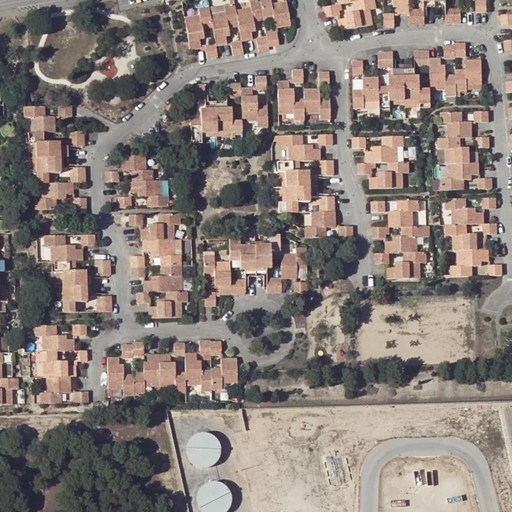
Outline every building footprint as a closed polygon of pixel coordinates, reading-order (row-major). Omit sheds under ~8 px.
[(140,0),(123,0),(126,12),(142,9),(140,0)] [(290,25),(286,2),(272,5),(270,0),(260,0),(249,2),(251,8),(235,11),(234,5),(224,6),(225,13),(212,15),(210,15),(209,8),(198,9),(199,15),(184,18),(189,51),(201,48),(200,41),(204,40),(202,30),(202,27),(212,25),(212,28),(214,44),(205,46),(205,48),(207,59),(216,57),(215,46),(227,44),(226,37),(230,36),(229,28),(228,24),(237,22),(238,27),(240,41),(252,39),(251,33),(255,32),(254,22),(254,19),(273,16),(273,20),(275,28),(276,28),(290,25)] [(338,0),(339,5),(353,2),(356,1),(358,12),(355,12),(346,14),(346,18),(338,19),(340,31),(373,25),(370,10),(376,9),(374,0),(338,0)] [(393,0),(393,7),(397,7),(397,14),(409,14),(409,25),(424,24),(424,20),(424,10),(409,10),(409,0),(420,0),(421,0),(421,7),(427,7),(443,6),(448,6),(447,0),(393,0)] [(487,12),(486,0),(475,0),(476,12),(487,12)] [(102,3),(86,5),(88,18),(105,15),(102,3)] [(326,18),(338,16),(339,15),(337,5),(324,7),(326,18)] [(446,23),(461,23),(460,8),(445,9),(446,19),(446,23)] [(394,27),(394,14),(383,15),(383,23),(383,28),(394,27)] [(502,26),(511,25),(511,14),(501,15),(502,26)] [(258,52),(268,50),(268,47),(278,45),(276,32),(265,34),(267,37),(256,39),(258,52)] [(511,40),(503,41),(505,51),(511,50),(511,40)] [(232,56),(242,54),(240,41),(230,43),(232,56)] [(466,57),(466,44),(455,44),(455,45),(444,46),(445,58),(445,59),(455,58),(455,57),(466,57)] [(441,66),(441,58),(429,58),(429,51),(414,51),(414,55),(415,66),(429,66),(430,87),(430,90),(445,90),(446,96),(456,96),(456,91),(467,91),(467,84),(482,84),(482,60),(466,60),(466,70),(466,73),(455,73),(455,76),(456,79),(446,79),(446,76),(446,66),(441,66)] [(393,66),(393,56),(392,52),(377,53),(378,67),(393,66)] [(353,75),(364,74),(363,61),(352,61),(353,75)] [(291,70),(292,81),(292,84),(303,83),(302,69),(291,70)] [(431,104),(430,90),(420,90),(420,87),(419,77),(418,76),(417,70),(412,70),(396,70),(390,70),(390,77),(389,77),(389,88),(390,91),(379,91),(379,89),(379,77),(364,78),(363,78),(363,89),(363,92),(353,92),(354,110),(364,109),(364,102),(380,102),(380,109),(390,109),(390,105),(390,102),(420,101),(420,104),(420,108),(431,108),(431,104)] [(318,72),(318,86),(329,86),(328,72),(318,72)] [(255,76),(255,88),(255,90),(266,90),(266,76),(255,76)] [(289,90),(288,81),(277,82),(278,115),(293,115),(294,121),(304,121),(304,114),(319,114),(319,120),(330,120),(329,102),(319,102),(319,99),(318,90),(303,90),(303,99),(303,102),(293,102),(293,99),(293,90),(289,90)] [(225,84),(226,87),(226,99),(241,99),(241,119),(242,122),(256,121),(257,128),(268,127),(267,109),(257,109),(257,105),(256,96),(252,96),(252,88),(240,88),(240,83),(225,84)] [(204,84),(189,85),(190,101),(204,100),(204,88),(204,84)] [(174,101),(166,109),(169,113),(178,105),(174,101)] [(223,102),(207,102),(202,102),(202,111),(199,111),(200,120),(200,123),(190,124),(191,141),(201,141),(201,137),(201,134),(231,133),(231,136),(231,140),(242,139),(242,122),(231,122),(231,119),(231,110),(228,110),(227,102),(223,102)] [(71,106),(58,106),(58,117),(72,117),(71,106)] [(34,199),(35,210),(53,210),(53,199),(56,199),(65,199),(65,194),(73,194),(73,183),(85,183),(85,168),(81,168),(70,168),(70,183),(50,184),(47,184),(47,174),(50,173),(60,174),(60,171),(67,171),(67,165),(66,150),(66,145),(60,145),(59,142),(49,143),(46,143),(46,132),(49,132),(55,132),(55,117),(54,117),(45,117),(41,117),(41,107),(24,107),(25,118),(31,118),(31,133),(28,133),(29,143),(31,143),(35,143),(36,174),(32,174),(29,173),(30,184),(41,184),(42,199),(34,199)] [(458,123),(458,112),(440,113),(440,124),(447,124),(448,139),(438,139),(438,150),(445,150),(445,164),(447,164),(447,180),(441,180),(441,190),(459,190),(459,180),(462,180),(471,180),(471,175),(478,175),(478,152),(468,152),(467,149),(458,149),(455,149),(455,138),(458,138),(472,138),(472,123),(472,122),(461,123),(458,123)] [(488,112),(475,112),(475,123),(488,123),(488,112)] [(70,146),(80,146),(84,146),(84,132),(70,132),(70,146)] [(319,146),(332,145),(331,135),(318,135),(319,146)] [(315,200),(315,194),(315,178),(315,173),(308,174),(308,171),(299,171),(296,172),(296,161),(298,161),(318,161),(318,176),(329,175),(333,175),(333,160),(320,161),(319,149),(312,149),(312,145),(302,145),(299,146),(298,136),(281,136),(282,147),(288,147),(288,162),(277,162),(277,172),(281,172),(283,172),(284,202),(282,202),(277,203),(278,213),(286,213),(297,213),(297,202),(300,202),(309,202),(309,199),(315,200)] [(358,174),(369,175),(371,174),(372,163),(388,163),(391,163),(391,173),(388,173),(378,173),(378,178),(369,178),(369,189),(403,188),(402,173),(409,173),(409,162),(398,162),(397,148),(403,148),(404,137),(385,137),(386,147),(383,147),(373,147),(373,152),(365,152),(365,163),(358,163),(358,173),(358,174)] [(489,137),(476,138),(476,149),(478,148),(489,148),(489,137)] [(352,138),(353,149),(365,149),(366,149),(366,138),(352,138)] [(121,156),(122,171),(122,172),(132,172),(135,172),(135,182),(132,182),(129,182),(129,193),(138,193),(138,197),(147,197),(150,197),(151,207),(168,207),(167,180),(166,180),(153,181),(152,171),(146,170),(145,155),(121,156)] [(119,171),(105,172),(105,182),(119,182),(119,171)] [(492,178),(478,179),(478,189),(492,189),(492,178)] [(131,197),(129,197),(117,197),(118,208),(131,208),(131,197)] [(334,228),(335,227),(334,197),(330,197),(319,197),(319,212),(310,212),(310,228),(305,228),(305,239),(319,238),(319,228),(322,228),(334,228)] [(86,198),(73,198),(72,198),(72,209),(86,209),(86,198)] [(495,209),(495,198),(482,198),(483,209),(484,209),(495,209)] [(481,262),(489,262),(489,250),(486,250),(486,239),(476,239),(476,235),(466,235),(463,235),(463,225),(466,225),(483,225),(484,235),(486,235),(497,235),(496,224),(485,224),(484,213),(476,213),(475,209),(465,209),(462,209),(462,199),(445,199),(445,210),(451,210),(452,225),(446,225),(446,236),(453,236),(453,251),(457,251),(457,266),(451,266),(451,277),(468,276),(468,266),(471,266),(481,266),(481,262)] [(388,211),(388,213),(389,227),(402,227),(405,227),(406,237),(403,237),(393,237),(393,242),(385,242),(385,254),(375,254),(376,265),(387,265),(389,265),(389,253),(405,253),(408,253),(409,263),(405,263),(396,263),(396,268),(387,268),(387,280),(420,279),(420,263),(426,263),(426,252),(417,253),(417,237),(423,237),(423,227),(414,227),(414,212),(419,211),(419,201),(401,201),(401,211),(398,211),(388,211)] [(387,211),(398,210),(398,201),(387,201),(387,211)] [(385,213),(385,202),(372,202),(372,213),(385,213)] [(142,241),(142,252),(150,252),(150,256),(160,256),(163,256),(163,276),(161,276),(151,276),(151,281),(143,281),(143,293),(136,293),(136,303),(148,303),(150,303),(150,292),(166,292),(168,292),(169,302),(166,302),(157,302),(157,306),(148,307),(148,319),(181,318),(181,302),(188,302),(187,291),(182,291),(181,255),(174,255),(173,225),(179,225),(179,214),(161,214),(162,225),(159,225),(149,225),(149,229),(140,229),(140,241),(142,241)] [(129,226),(140,226),(143,226),(142,215),(128,215),(129,226)] [(352,237),(352,227),(338,227),(339,238),(352,237)] [(386,239),(386,227),(372,228),(372,239),(385,239),(386,239)] [(82,246),(83,246),(95,246),(95,235),(94,235),(81,235),(82,246)] [(76,261),(83,261),(83,250),(75,250),(74,246),(65,246),(62,246),(62,236),(43,237),(44,248),(51,247),(51,262),(54,262),(54,272),(61,272),(62,302),(59,303),(55,303),(56,313),(74,312),(74,302),(77,302),(87,302),(87,299),(93,300),(93,294),(93,278),(92,273),(86,274),(86,271),(77,271),(74,271),(73,261),(76,261)] [(240,242),(240,239),(229,239),(230,257),(240,257),(240,260),(240,270),(242,270),(242,277),(248,277),(264,276),(269,276),(269,269),(271,269),(271,259),(271,257),(280,256),(280,259),(281,278),(267,279),(267,290),(267,294),(282,294),(281,279),(293,279),(297,279),(297,268),(297,266),(307,265),(306,248),(296,248),(296,243),(285,238),(280,238),(270,238),(270,242),(270,245),(240,245),(240,242)] [(131,256),(131,277),(143,277),(145,277),(144,256),(142,256),(131,256)] [(214,256),(203,256),(204,274),(214,273),(214,276),(214,287),(219,287),(219,295),(245,295),(245,291),(245,279),(230,280),(230,262),(215,262),(214,256)] [(110,275),(110,260),(95,261),(95,265),(96,276),(106,275),(110,275)] [(488,276),(502,276),(502,265),(489,265),(488,265),(488,276)] [(307,282),(293,283),(293,293),(308,293),(307,282)] [(216,307),(215,295),(215,293),(205,293),(205,307),(216,307)] [(97,312),(112,311),(111,296),(107,296),(97,297),(97,312)] [(86,324),(72,325),(72,336),(73,335),(86,335),(86,324)] [(71,393),(71,392),(71,377),(76,377),(75,366),(67,366),(67,361),(57,362),(54,362),(54,352),(57,352),(73,352),(73,362),(75,362),(87,362),(86,357),(86,351),(74,351),(73,340),(66,340),(66,336),(56,336),(53,336),(53,325),(35,326),(36,337),(41,337),(42,352),(36,353),(36,363),(43,363),(43,378),(46,378),(47,393),(40,393),(40,404),(58,403),(59,393),(61,393),(71,393)] [(200,340),(200,353),(200,354),(210,354),(210,356),(221,355),(221,342),(210,342),(210,340),(200,340)] [(122,345),(122,357),(122,359),(133,358),(133,356),(144,356),(144,355),(143,342),(132,343),(132,344),(122,345)] [(119,357),(107,358),(108,390),(123,390),(123,396),(134,396),(134,394),(144,393),(144,387),(160,386),(160,388),(174,387),(175,394),(186,394),(186,392),(185,385),(200,384),(201,392),(211,392),(211,389),(222,390),(222,383),(237,383),(236,359),(221,359),(220,359),(221,368),(221,371),(211,371),(211,374),(201,374),(201,371),(201,361),(197,361),(196,353),(185,353),(184,343),(174,343),(174,354),(174,357),(184,357),(185,372),(185,375),(175,375),(175,373),(175,363),(170,363),(170,354),(147,355),(147,363),(143,363),(143,372),(144,375),(133,376),(133,377),(123,377),(123,375),(123,365),(119,365),(119,357)] [(18,379),(12,379),(0,379),(0,389),(0,388),(0,404),(12,404),(12,389),(18,389),(18,379)] [(88,395),(87,392),(74,392),(74,403),(88,402),(88,395)] [(210,435),(204,434),(197,436),(192,440),(188,446),(187,453),(189,459),(193,465),(198,468),(205,469),(211,468),(217,464),(221,459),(222,452),(221,445),(216,439),(210,435)] [(221,484),(214,483),(208,485),(202,489),(199,494),(198,502),(199,507),(202,511),(228,511),(230,511),(233,504),(233,498),(231,492),(226,486),(221,484)]
